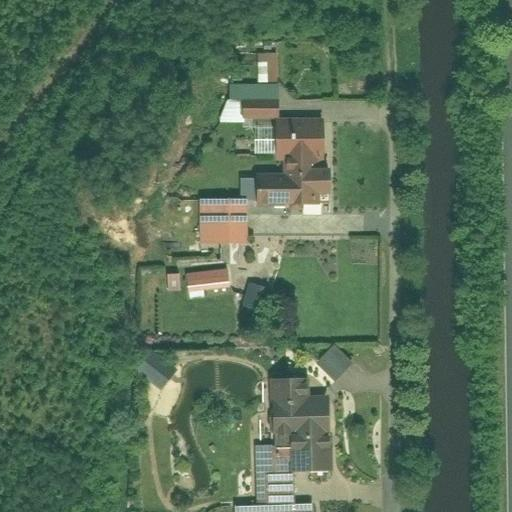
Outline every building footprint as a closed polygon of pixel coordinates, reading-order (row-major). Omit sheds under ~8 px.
[(258,54),(258,83),(279,83),(280,54),(258,54)] [(256,177),(256,207),(329,206),(328,172),(323,172),(323,125),(274,126),(275,160),(280,160),(280,177),(256,177)] [(248,242),(247,199),(202,199),(202,243),(248,242)] [(188,287),(229,285),(229,271),(188,273),(188,287)] [(334,345),(316,365),(336,383),(354,363),(334,345)] [(149,349),(134,370),(163,391),(178,370),(149,349)] [(338,467),(336,429),(342,429),(340,394),(317,395),(316,376),(279,377),(282,439),(303,438),(303,448),(297,448),(297,469),(338,467)] [(258,447),(260,504),(299,502),(297,469),(297,448),(296,445),(258,447)] [(237,505),(237,511),(316,511),(316,501),(299,502),(260,504),(237,505)]
